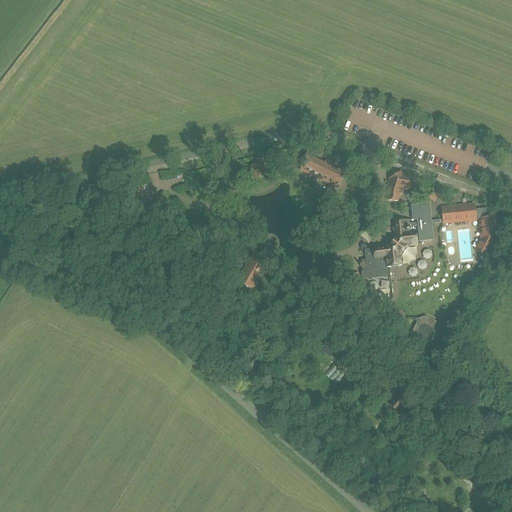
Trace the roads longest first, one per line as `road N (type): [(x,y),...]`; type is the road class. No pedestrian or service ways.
road 1 (unclassified): [(511,206),(314,133),(0,200)]
road 2 (unclassified): [(366,511),(146,319),(0,231)]
